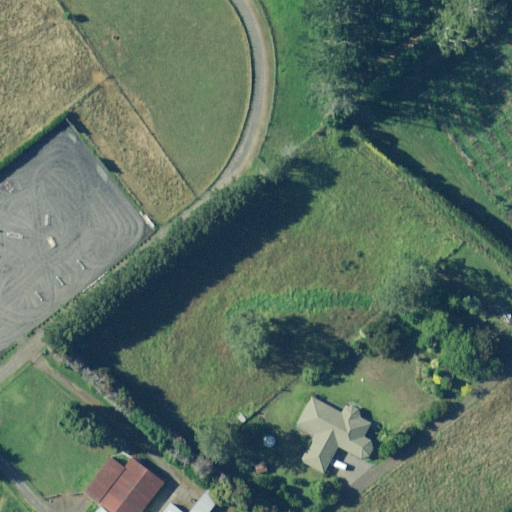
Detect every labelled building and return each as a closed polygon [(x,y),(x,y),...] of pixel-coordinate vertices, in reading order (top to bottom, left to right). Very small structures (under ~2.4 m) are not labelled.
[(342,412),(312,396),(298,424),(316,433),(302,461),(327,473),(340,446),(369,460),(385,428),(363,417),(362,416),(362,415),(362,414),(362,413),(361,412),(361,411),(360,411),(360,410),(359,410),(359,409),(358,408),(357,408),(356,407),(355,407),(354,406),(353,406),(352,406),(351,406),(350,406),(349,406),(348,407),(347,407),(346,408),(345,408),(344,409),(343,410),(342,411),(342,412)] [(274,435),(262,437),(265,448),(276,445),(274,435)] [(142,511),(167,478),(134,454),(125,465),(113,456),(86,493),(100,503),(102,505),(111,511),(142,511)] [(266,461),(255,463),(257,473),(268,471),(266,461)] [(209,511),(220,497),(208,488),(190,511),(185,511),(172,502),(164,511),(209,511)]
